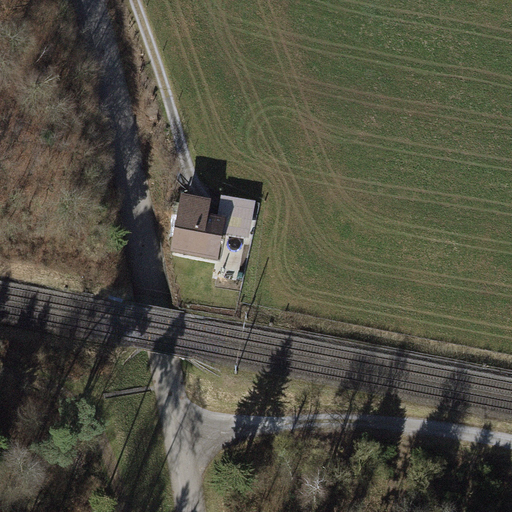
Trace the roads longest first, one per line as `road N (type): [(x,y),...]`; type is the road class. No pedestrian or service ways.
road 1 (unclassified): [(101,0),(187,511)]
road 2 (track): [(177,434),(334,422),(511,444)]
road 3 (track): [(125,511),(107,444),(87,409),(0,373)]
